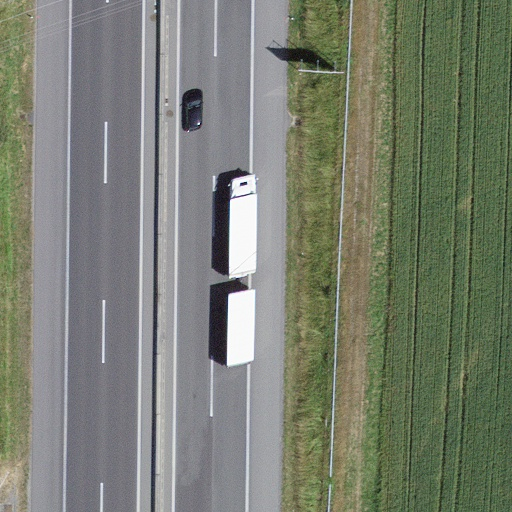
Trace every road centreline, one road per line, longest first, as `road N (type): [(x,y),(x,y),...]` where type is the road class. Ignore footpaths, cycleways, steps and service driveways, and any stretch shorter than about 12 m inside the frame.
road 1 (motorway): [(108,0),(102,511)]
road 2 (motorway): [(210,511),(216,0)]
